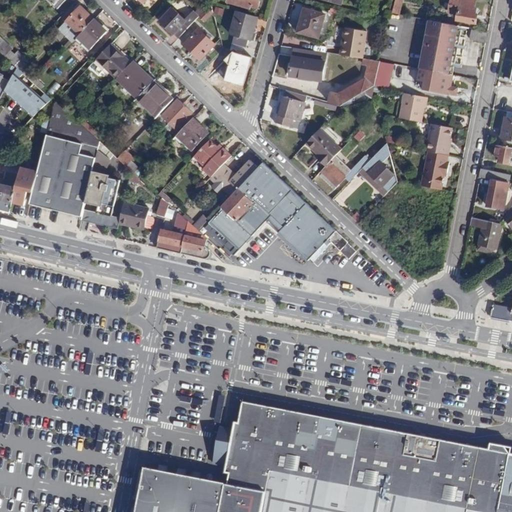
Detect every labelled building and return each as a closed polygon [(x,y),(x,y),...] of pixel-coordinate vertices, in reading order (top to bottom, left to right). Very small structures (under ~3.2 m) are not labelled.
[(49,0),(58,8),(66,0),(49,0)] [(395,0),(392,12),(399,14),(401,0),(395,0)] [(474,8),(475,0),(474,0),(452,0),(450,13),(458,15),(457,20),(476,23),(479,9),(474,8)] [(213,28),(217,24),(212,4),(212,3),(206,8),(199,16),(213,28)] [(161,21),(179,37),(199,16),(206,8),(203,5),(196,13),(194,11),(185,20),(173,8),(161,21)] [(81,34),(94,19),(81,7),(67,21),(81,34)] [(319,37),(325,15),(305,9),(299,31),(319,37)] [(251,40),(258,17),(238,11),(231,34),(251,40)] [(101,18),(98,22),(107,31),(111,27),(101,18)] [(98,22),(94,19),(81,34),(77,37),(90,49),(107,31),(98,22)] [(430,20),(423,60),(450,66),(458,26),(430,20)] [(459,30),(460,26),(458,26),(450,66),(448,75),(452,76),(454,67),(452,66),(452,63),(455,63),(458,48),(455,48),(456,45),(459,45),(462,30),(459,30)] [(340,55),(357,58),(362,58),(366,31),(344,28),(340,55)] [(192,50),(195,52),(201,58),(215,43),(200,29),(186,44),(192,50)] [(486,42),(487,33),(472,30),(470,39),(486,42)] [(21,59),(23,57),(18,52),(16,54),(11,50),(13,48),(2,38),(0,39),(0,50),(16,65),(21,59)] [(127,57),(112,43),(109,45),(124,60),(127,57)] [(96,59),(117,79),(130,65),(124,60),(109,45),(96,59)] [(326,53),(295,48),(292,76),(322,81),(326,53)] [(333,93),(330,103),(343,106),(375,85),(378,75),(380,61),(362,58),(357,58),(357,62),(368,64),(367,78),(339,95),(333,93)] [(16,65),(25,74),(31,68),(21,59),(16,65)] [(423,60),(421,69),(433,72),(448,75),(450,66),(423,60)] [(138,98),(154,81),(133,61),(130,65),(117,79),(138,98)] [(412,80),(412,66),(394,65),(393,85),(397,85),(398,79),(412,80)] [(448,75),(433,72),(430,90),(457,96),(459,88),(452,86),(454,76),(452,76),(448,75)] [(0,73),(0,98),(5,90),(10,81),(2,77),(3,75),(0,73)] [(14,73),(10,81),(5,90),(33,116),(46,104),(14,73)] [(378,75),(375,85),(375,87),(385,89),(387,77),(378,75)] [(35,83),(41,89),(45,85),(38,79),(35,83)] [(157,116),(174,99),(154,81),(138,98),(157,116)] [(307,96),(287,90),(284,104),(280,104),(276,122),(292,126),(294,119),(299,121),(300,121),(307,96)] [(405,93),(401,118),(421,122),(425,106),(426,97),(405,93)] [(155,119),(157,116),(138,98),(135,101),(155,119)] [(178,100),(164,115),(178,128),(192,113),(178,100)] [(101,141),(99,139),(77,121),(56,102),(51,120),(48,133),(30,201),(83,214),(84,210),(87,200),(98,150),(101,141)] [(511,139),(511,118),(506,117),(502,137),(511,139)] [(48,133),(51,120),(46,118),(42,132),(48,133)] [(202,125),(193,118),(178,135),(192,149),(206,134),(199,128),(202,125)] [(433,124),(427,152),(428,152),(449,156),(450,156),(452,140),(451,140),(454,128),(433,124)] [(209,132),(202,125),(199,128),(206,134),(209,132)] [(321,129),(308,143),(320,154),(317,157),(326,166),(335,156),(342,149),(328,136),(321,129)] [(212,177),(232,155),(223,147),(220,150),(216,146),(210,140),(194,156),(204,166),(202,168),(212,177)] [(0,208),(10,211),(12,202),(21,167),(29,144),(21,142),(5,169),(3,179),(0,178),(0,208)] [(380,191),(385,195),(398,182),(397,177),(382,163),(390,155),(387,144),(370,161),(360,171),(365,176),(368,173),(383,187),(380,191)] [(511,153),(511,147),(499,145),(497,156),(501,157),(500,162),(510,163),(511,153)] [(110,161),(98,150),(87,200),(100,202),(97,213),(95,223),(110,227),(113,214),(121,180),(103,175),(110,161)] [(127,165),(131,161),(123,152),(119,157),(127,165)] [(449,156),(428,152),(422,180),(444,185),(446,176),(449,176),(451,163),(448,162),(450,156),(449,156)] [(326,166),(322,170),(338,186),(346,177),(350,181),(360,171),(370,161),(365,156),(351,170),(335,156),(326,166)] [(235,192),(258,167),(250,159),(240,169),(235,165),(222,179),(226,184),(235,192)] [(127,165),(139,176),(143,171),(131,161),(127,165)] [(309,259),(336,230),(264,162),(258,167),(235,192),(227,201),(222,206),(224,208),(206,227),(235,254),(268,220),(309,259)] [(32,170),(21,167),(12,202),(24,205),(32,170)] [(482,170),(480,177),(493,180),(509,183),(511,175),(482,170)] [(368,173),(365,176),(380,191),(383,187),(368,173)] [(444,185),(422,180),(421,186),(443,190),(444,185)] [(509,183),(493,180),(488,207),(505,210),(511,183),(509,183)] [(165,218),(170,204),(163,197),(156,215),(165,218)] [(218,202),(222,206),(227,201),(223,197),(218,202)] [(149,208),(125,202),(121,217),(120,222),(129,225),(130,222),(145,226),(153,227),(155,218),(147,217),(149,208)] [(83,214),(82,220),(95,223),(97,213),(84,210),(83,214)] [(110,227),(118,229),(120,222),(121,217),(113,214),(110,227)] [(199,230),(209,219),(204,214),(193,225),(199,230)] [(182,252),(188,221),(182,215),(179,226),(175,225),(174,231),(162,228),(158,247),(182,252)] [(473,218),(471,226),(482,228),(479,250),(492,252),(493,248),(498,249),(503,225),(501,223),(473,218)] [(205,241),(207,237),(199,230),(193,225),(188,221),(182,252),(205,258),(210,255),(211,251),(210,248),(205,245),(205,241)] [(164,222),(162,228),(174,231),(175,225),(164,222)] [(348,243),(341,250),(349,258),(356,251),(348,243)] [(511,307),(489,303),(487,305),(489,317),(511,321),(511,307)] [(229,473),(227,483),(142,464),(133,511),(511,511),(511,452),(510,453),(505,447),(490,444),(489,446),(489,450),(239,402),(233,428),(224,426),(221,438),(216,463),(226,465),(225,472),(229,473)]
